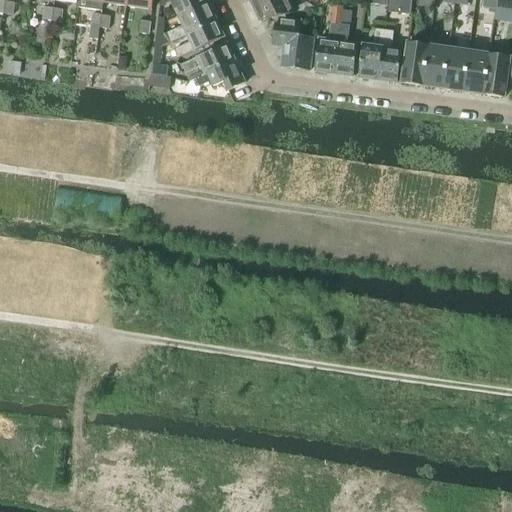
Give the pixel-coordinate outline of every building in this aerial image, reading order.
[(78,0),(78,2),(79,2),(78,9),(102,12),(102,5),(103,0),(78,0)] [(103,0),(102,5),(127,9),(128,0),(103,0)] [(128,0),(127,9),(151,12),(152,0),(128,0)] [(169,0),(178,19),(207,5),(204,0),(169,0)] [(260,22),(269,19),(294,13),(292,10),(287,0),(265,0),(252,6),(260,22)] [(484,1),(483,9),(495,11),(496,3),(484,1)] [(5,3),(4,15),(13,17),(15,4),(5,3)] [(495,11),(507,13),(508,5),(496,3),(495,11)] [(304,4),(292,10),(294,13),(307,10),(304,4)] [(172,44),(187,37),(216,23),(207,5),(178,19),(182,27),(167,34),(172,44)] [(318,42),(314,73),(333,76),(342,11),(343,8),(334,7),(328,43),(318,42)] [(44,8),(43,21),(52,22),(53,9),(44,8)] [(53,9),(52,22),(62,23),(63,10),(53,9)] [(342,11),(333,76),(353,79),(358,48),(347,46),(351,13),(342,11)] [(90,28),(89,40),(98,41),(100,29),(101,17),(92,15),(90,28)] [(101,17),(100,29),(109,30),(111,18),(101,17)] [(270,48),(277,49),(277,48),(300,51),(302,40),(298,39),(301,22),(289,21),(288,24),(278,23),(278,27),(268,26),(267,36),(271,37),(270,48)] [(140,22),(139,35),(150,36),(151,23),(140,22)] [(180,60),(223,39),(216,23),(187,37),(191,44),(176,51),(180,60)] [(376,33),(373,50),(362,48),(358,80),(378,82),(384,34),(376,33)] [(392,52),(394,35),(384,34),(378,82),(397,85),(402,53),(392,52)] [(156,37),(154,51),(162,53),(165,39),(156,37)] [(281,69),(309,73),(313,42),(302,40),(300,51),(277,48),(277,49),(275,57),(282,58),(281,69)] [(202,68),(206,76),(234,62),(226,45),(183,66),(187,75),(202,68)] [(428,48),(407,45),(401,85),(422,87),(428,48)] [(448,51),(428,48),(422,87),(442,90),(448,51)] [(154,51),(151,66),(160,67),(162,53),(154,51)] [(468,53),(448,51),(442,90),(462,93),(468,53)] [(488,56),(468,53),(462,93),(483,96),(488,56)] [(510,59),(488,56),(483,96),(504,99),(510,59)] [(120,57),(118,71),(126,72),(127,58),(120,57)] [(245,85),(234,62),(206,76),(197,80),(201,88),(211,83),(214,88),(224,83),(228,93),(245,85)] [(148,88),(159,90),(161,78),(150,76),(148,88)] [(161,78),(159,90),(169,91),(171,79),(161,78)]
